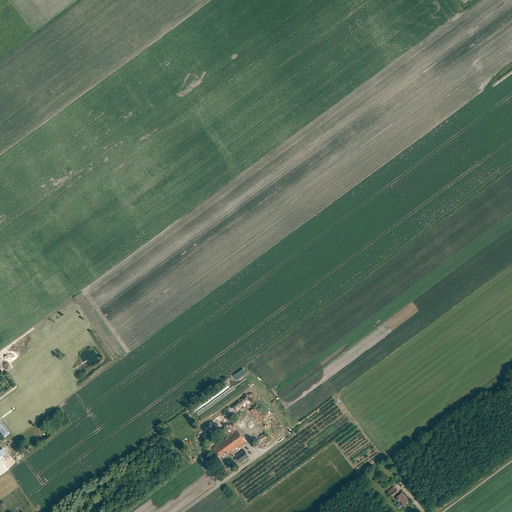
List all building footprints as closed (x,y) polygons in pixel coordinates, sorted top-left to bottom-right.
[(68,357),(65,353),(56,359),(59,363),(68,357)] [(29,368),(35,358),(33,356),(27,367),(29,368)] [(246,374),(243,370),(233,376),(236,381),(246,374)] [(0,440),(40,411),(21,385),(0,400),(0,440)] [(228,409),(235,417),(252,404),(246,395),(228,409)] [(257,421),(264,415),(257,405),(250,411),(257,421)] [(225,439),(238,430),(231,421),(219,430),(225,439)] [(233,452),(246,442),(238,430),(225,439),(213,448),(219,458),(224,454),(225,455),(229,453),(232,458),(235,455),(233,452)] [(255,446),(267,438),(264,434),(258,437),(260,439),(253,443),(255,446)] [(239,464),(249,457),(244,450),(235,457),(239,464)] [(396,489),(390,494),(392,497),(396,494),(398,497),(396,498),(400,503),(396,505),(399,509),(409,502),(402,493),(400,495),(398,492),(399,492),(396,489)]
